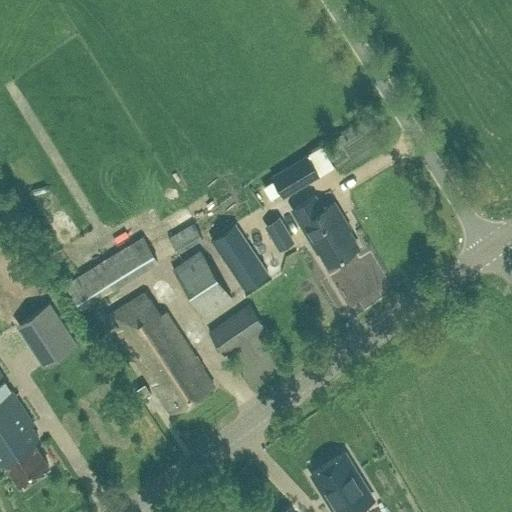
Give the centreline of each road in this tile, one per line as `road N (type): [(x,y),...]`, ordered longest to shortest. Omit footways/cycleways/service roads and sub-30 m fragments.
road 1 (tertiary): [(125,511),(486,247)]
road 2 (unclassified): [(332,0),(486,247)]
